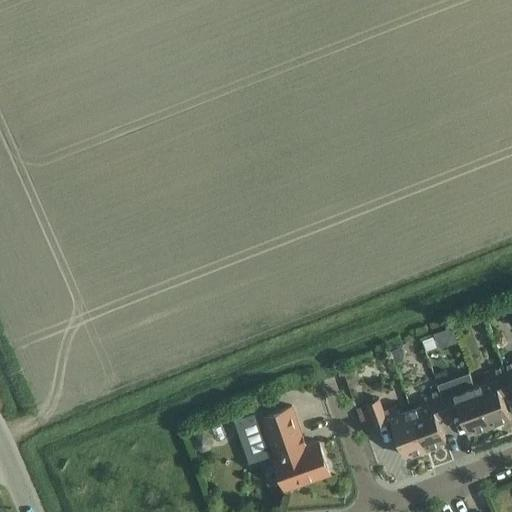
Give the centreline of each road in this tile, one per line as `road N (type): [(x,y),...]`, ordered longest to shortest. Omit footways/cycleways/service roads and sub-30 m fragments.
road 1 (residential): [(376,507),(511,459)]
road 2 (residential): [(376,507),(328,380)]
